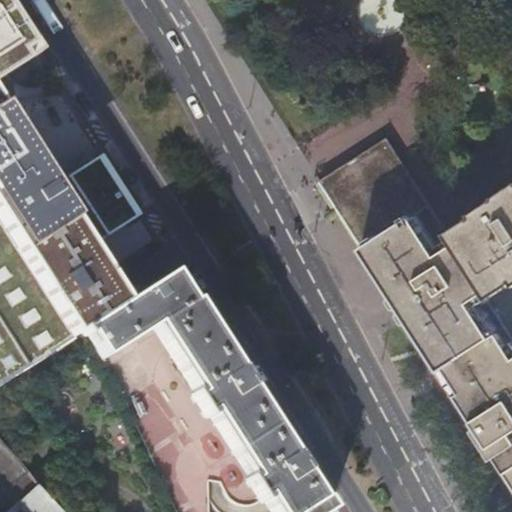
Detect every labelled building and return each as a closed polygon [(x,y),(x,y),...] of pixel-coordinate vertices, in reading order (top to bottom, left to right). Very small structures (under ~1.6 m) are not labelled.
[(0,222),(72,338),(78,334),(124,304),(0,110),(0,222)] [(511,334),(484,291),(446,232),(387,139),(322,181),(372,260),(424,342),(468,410),(511,479),(511,334)] [(511,183),(470,211),(472,215),(446,232),(484,291),(511,274),(511,275),(511,183)] [(0,384),(49,353),(72,338),(0,222),(0,384)] [(85,338),(101,363),(103,361),(152,330),(194,394),(189,397),(205,421),(209,419),(248,479),(244,481),(260,506),(263,503),(268,511),(329,511),(194,301),(188,305),(169,275),(124,304),(78,334),(82,340),(85,338)] [(25,474),(4,450),(0,446),(0,484),(5,491),(25,474)] [(27,511),(58,511),(35,486),(7,511),(6,511),(15,511),(22,506),(27,511)]
